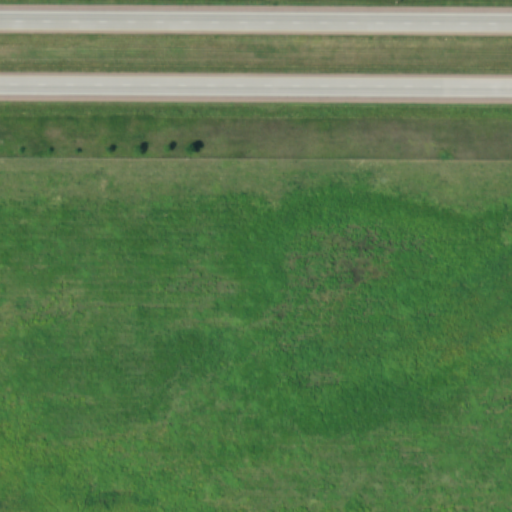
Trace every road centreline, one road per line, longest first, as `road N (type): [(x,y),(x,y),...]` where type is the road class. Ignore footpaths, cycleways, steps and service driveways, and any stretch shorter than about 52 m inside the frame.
road 1 (motorway): [(511,22),(0,19)]
road 2 (motorway): [(0,84),(511,86)]
